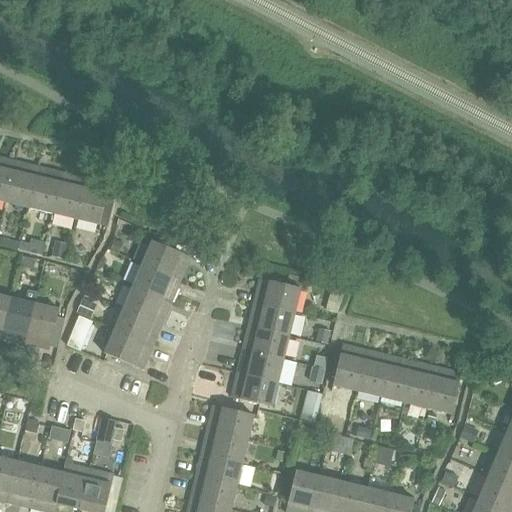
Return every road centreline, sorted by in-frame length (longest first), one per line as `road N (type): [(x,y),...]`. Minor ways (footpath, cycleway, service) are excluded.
road 1 (residential): [(170,426),(205,302)]
road 2 (residential): [(170,426),(55,380)]
